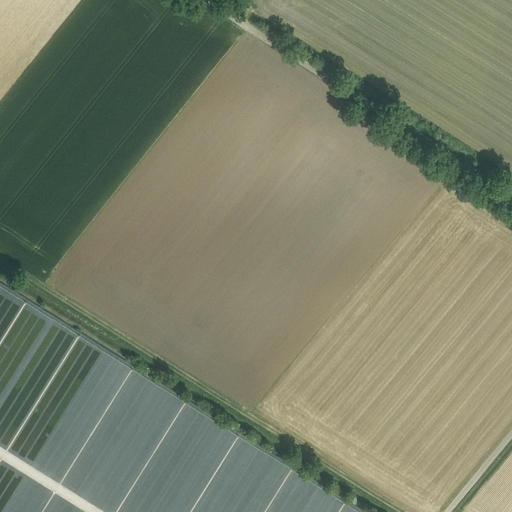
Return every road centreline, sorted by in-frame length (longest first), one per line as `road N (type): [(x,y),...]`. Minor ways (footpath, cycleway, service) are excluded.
road 1 (track): [(0,258),(403,511)]
road 2 (track): [(212,0),(511,191)]
